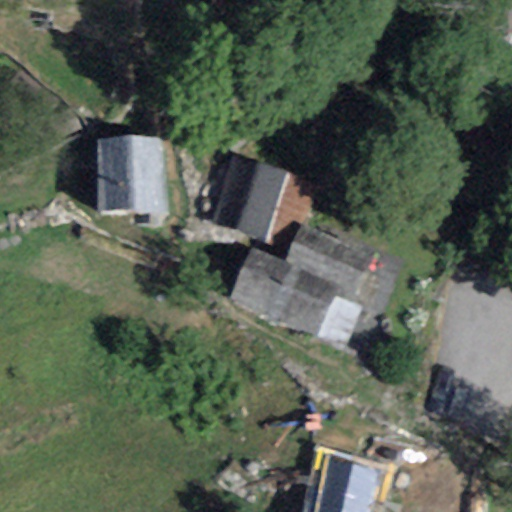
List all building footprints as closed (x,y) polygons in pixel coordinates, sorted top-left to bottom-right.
[(161,143),(96,144),(97,211),(162,210),(161,143)] [(310,185),(234,158),(211,225),(287,251),(310,185)] [(369,259),(301,230),(287,264),(354,295),(369,259)] [(354,295),(287,264),(254,249),(231,298),(342,349),(365,300),(354,295)] [(157,302),(145,331),(165,338),(176,309),(157,302)] [(372,511),(383,469),(328,455),(313,511),(372,511)]
